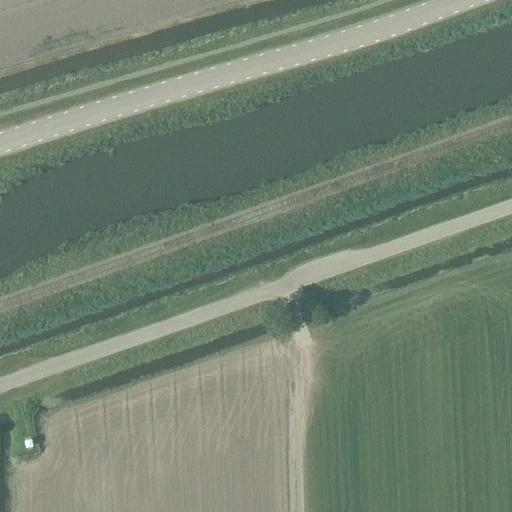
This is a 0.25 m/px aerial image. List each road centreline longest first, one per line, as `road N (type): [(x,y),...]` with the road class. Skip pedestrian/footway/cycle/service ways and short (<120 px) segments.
road 1 (unclassified): [(0,385),(511,206)]
road 2 (tertiary): [(0,143),(462,0)]
